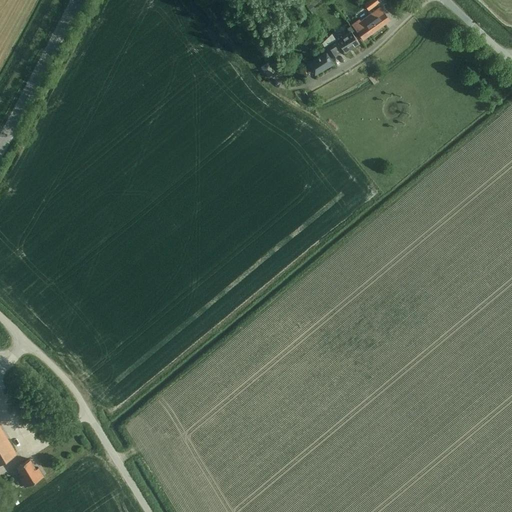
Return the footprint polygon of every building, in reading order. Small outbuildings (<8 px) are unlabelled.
[(364,40),(389,20),(380,8),(357,25),(360,29),(357,32),(364,40)] [(334,41),(329,37),(322,45),(333,60),(339,56),(336,51),(341,47),(346,54),(359,44),(351,32),(353,31),(350,27),(347,29),(349,33),(343,37),(342,35),(334,41)] [(319,59),(309,65),(314,73),(331,63),(324,52),(317,56),(319,59)] [(281,67),(274,57),(261,66),(268,76),(281,67)] [(0,462),(16,453),(0,425),(0,462)] [(35,469),(30,459),(17,467),(23,477),(20,478),(25,487),(43,476),(38,467),(35,469)]
